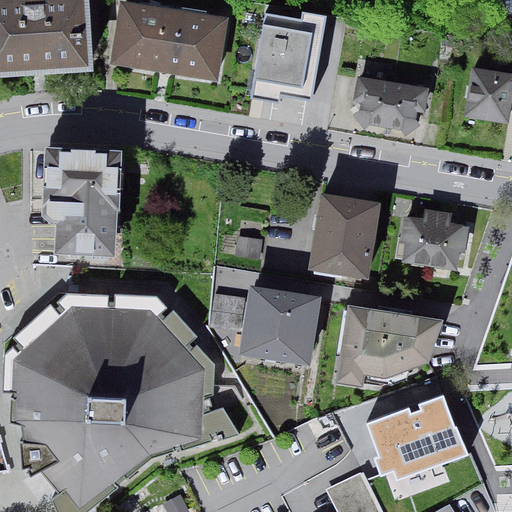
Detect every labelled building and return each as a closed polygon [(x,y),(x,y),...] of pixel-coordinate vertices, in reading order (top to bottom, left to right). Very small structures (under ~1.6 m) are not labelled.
[(91,0),(0,0),(0,80),(98,72),(91,0)] [(511,0),(500,0),(509,13),(511,11),(511,0)] [(228,19),(124,2),(114,64),(218,80),(228,19)] [(324,17),(263,7),(248,100),(282,106),(284,92),(312,96),(324,17)] [(325,57),(339,60),(346,29),(332,26),(325,57)] [(511,74),(476,70),(468,121),(511,126),(511,74)] [(432,94),(363,84),(359,113),(368,128),(408,135),(427,125),(432,94)] [(122,153),(49,150),(45,219),(62,219),(61,253),(117,256),(122,153)] [(386,204),(325,193),(311,272),(372,283),(386,204)] [(424,221),(405,218),(401,241),(408,242),(405,261),(454,268),(457,249),(463,250),(467,228),(448,225),(450,215),(426,211),(424,221)] [(265,241),(239,240),(238,259),(264,261),(265,241)] [(323,301),(255,290),(244,359),(312,370),(323,301)] [(245,296),(217,294),(215,321),(243,323),(245,296)] [(441,324),(349,306),(332,389),(363,395),(367,377),(389,381),(432,368),(441,324)] [(152,314),(74,311),(15,364),(13,426),(28,474),(52,511),(93,511),(155,462),(205,445),(208,376),(152,314)] [(444,392),(371,420),(396,483),(468,455),(444,392)] [(382,511),(362,473),(326,490),(338,511),(382,511)]
